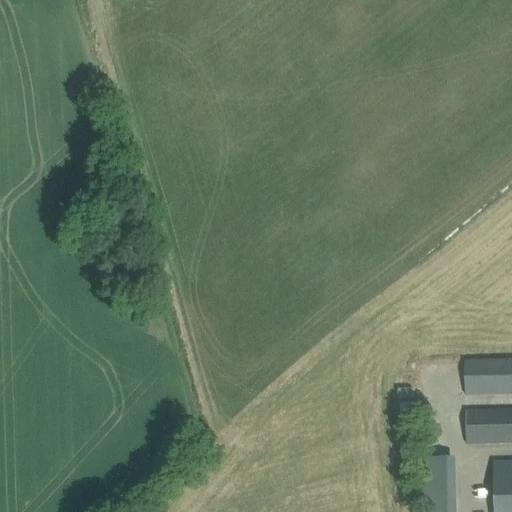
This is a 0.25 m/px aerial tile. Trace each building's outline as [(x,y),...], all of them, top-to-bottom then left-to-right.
[(466,397),(511,395),(511,361),(465,363),(466,397)] [(440,379),(440,366),(428,367),(428,366),(416,366),(418,444),(431,444),(429,380),(440,379)] [(468,408),(492,406),(491,397),(468,399),(468,408)] [(467,446),(511,444),(511,410),(466,412),(467,446)] [(448,511),(448,459),(424,460),(424,511),(448,511)] [(511,511),(511,462),(496,463),(494,511),(511,511)]
